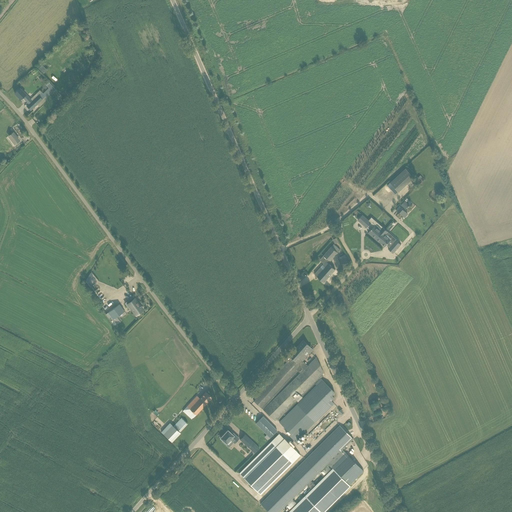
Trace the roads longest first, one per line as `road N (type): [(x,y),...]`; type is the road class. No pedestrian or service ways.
road 1 (unclassified): [(233,399),(0,92)]
road 2 (unclassified): [(310,316),(172,0)]
road 3 (unclassified): [(399,511),(310,316)]
road 4 (unclassified): [(131,511),(233,399)]
